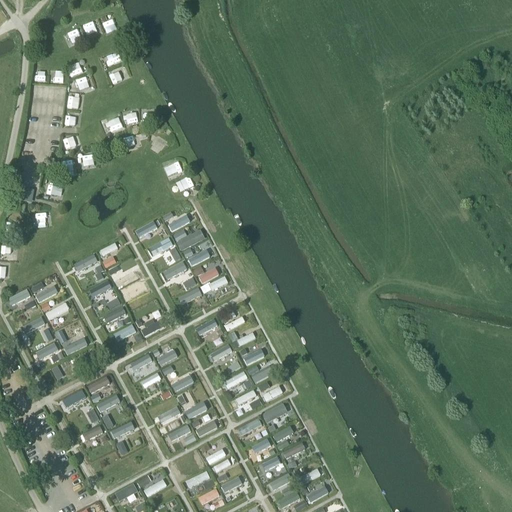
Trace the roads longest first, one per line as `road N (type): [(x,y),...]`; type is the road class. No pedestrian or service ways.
road 1 (track): [(189,511),(57,264)]
road 2 (unclassified): [(0,214),(26,63),(16,23)]
